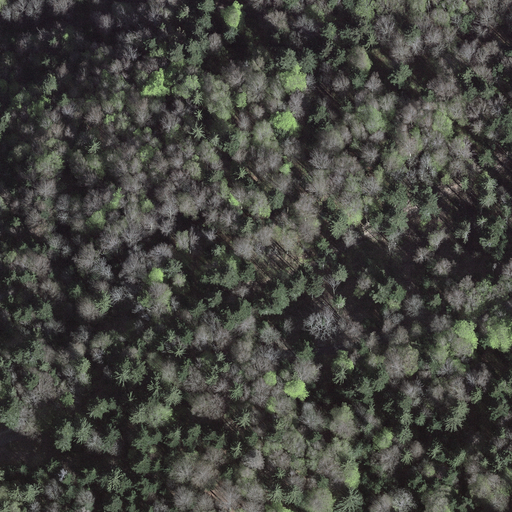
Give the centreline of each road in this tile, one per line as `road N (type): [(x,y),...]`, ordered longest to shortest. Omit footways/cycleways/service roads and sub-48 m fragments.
road 1 (track): [(511,308),(343,347),(171,369),(0,446)]
road 2 (track): [(511,48),(332,34),(179,0)]
road 3 (track): [(0,455),(111,468),(288,511)]
road 4 (track): [(134,0),(0,43)]
